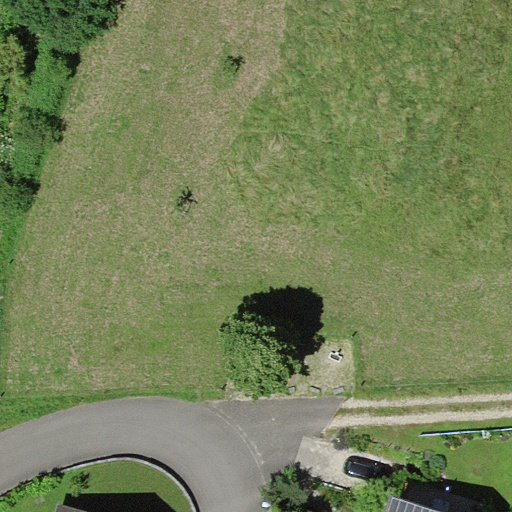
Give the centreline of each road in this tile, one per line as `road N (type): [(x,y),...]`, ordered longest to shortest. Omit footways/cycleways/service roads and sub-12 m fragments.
road 1 (track): [(511,408),(334,419),(280,432),(249,454)]
road 2 (residential): [(0,472),(69,444),(153,440),(249,454)]
